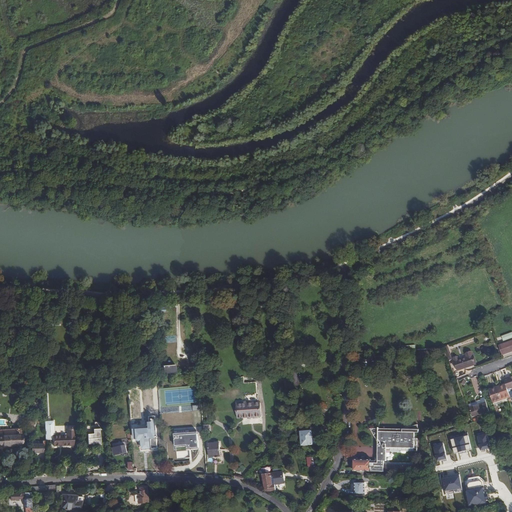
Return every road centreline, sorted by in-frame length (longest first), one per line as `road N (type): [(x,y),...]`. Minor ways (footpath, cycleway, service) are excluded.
road 1 (track): [(478,52),(348,152),(293,179),(233,192),(112,184)]
road 2 (residential): [(285,511),(249,489),(213,481),(0,485)]
road 3 (residential): [(309,511),(340,454),(345,266)]
